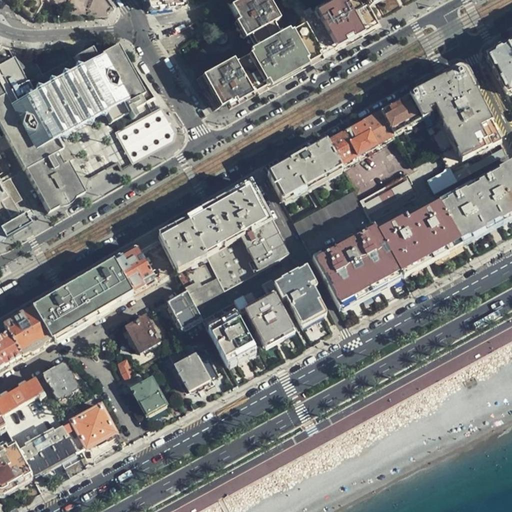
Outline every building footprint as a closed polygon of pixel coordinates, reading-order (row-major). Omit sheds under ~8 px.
[(108,0),(1,0),(36,23),(106,19),(112,6),(108,0)] [(143,0),(147,14),(181,8),(180,3),(185,0),(143,0)] [(300,28),(302,32),(290,39),(283,43),(278,41),(272,31),(277,28),(260,0),(243,0),(226,10),(246,46),(247,45),(253,55),(252,59),(234,70),(230,64),(222,68),(207,77),(198,82),(216,113),(244,98),(248,96),(260,89),(286,74),(336,46),(362,32),(352,12),(356,10),(350,0),(304,26),(300,28)] [(350,0),(356,10),(359,14),(385,0),(350,0)] [(260,89),(248,96),(251,100),(369,33),(366,27),(359,14),(356,10),(352,12),(362,32),(336,46),(286,74),(260,89)] [(144,93),(117,45),(98,56),(99,58),(95,60),(88,48),(71,59),(77,70),(103,114),(110,125),(126,116),(129,121),(135,118),(132,112),(146,104),(141,95),(144,93)] [(511,46),(507,49),(486,60),(497,79),(506,98),(511,94),(511,46)] [(29,98),(31,97),(31,93),(30,89),(29,86),(28,83),(22,72),(20,70),(18,68),(16,67),(14,66),(12,65),(9,64),(4,55),(0,54),(0,130),(48,214),(84,195),(88,179),(72,175),(66,165),(59,154),(62,153),(55,142),(29,98)] [(33,66),(22,72),(28,83),(40,77),(33,66)] [(103,114),(77,70),(31,97),(29,98),(55,142),(103,114)] [(478,157),(502,144),(482,106),(466,77),(461,75),(456,74),(409,99),(423,124),(447,166),(450,172),(478,157)] [(423,124),(409,99),(394,108),(381,115),(395,139),(423,124)] [(155,111),(114,134),(132,165),(173,143),(175,132),(157,109),(155,111)] [(344,136),(327,145),(340,170),(395,139),(381,115),(344,136)] [(59,154),(66,165),(72,161),(67,153),(64,149),(62,146),(60,144),(57,143),(55,142),(62,153),(59,154)] [(509,158),(502,144),(478,157),(486,171),(509,158)] [(340,170),(327,145),(297,162),(267,178),(282,206),(342,173),(340,170)] [(511,218),(511,165),(506,168),(499,172),(500,175),(440,208),(462,247),(493,229),(511,218)] [(428,181),(435,194),(456,183),(449,170),(428,181)] [(359,204),(363,209),(371,225),(417,200),(405,179),(359,204)] [(0,243),(28,228),(23,219),(21,220),(0,185),(0,243)] [(247,200),(242,192),(209,211),(187,223),(223,292),(280,261),(284,250),(254,196),(250,198),(247,200)] [(293,226),(302,243),(363,209),(359,204),(353,193),(293,226)] [(462,247),(440,208),(408,225),(406,223),(378,237),(402,280),(428,266),(462,247)] [(174,231),(158,240),(175,273),(187,295),(194,308),(223,292),(187,223),(174,231)] [(313,263),(340,314),(355,305),(386,289),(402,280),(378,237),(374,230),(365,235),(366,237),(352,245),(351,242),(334,251),(336,254),(321,262),(320,259),(313,263)] [(127,257),(115,264),(133,297),(156,284),(137,251),(127,257)] [(133,297),(115,264),(77,286),(72,289),(33,311),(51,344),(133,297)] [(316,290),(306,270),(273,288),(282,304),(286,302),(301,329),(323,317),(310,293),(313,291),(316,290)] [(282,304),(273,288),(271,284),(262,289),(268,300),(257,307),(250,295),(233,305),(240,317),(244,314),(262,349),(276,341),(291,332),(277,306),(282,304)] [(187,295),(167,306),(181,332),(191,327),(201,321),(194,308),(187,295)] [(51,344),(33,311),(3,328),(8,336),(22,360),(51,344)] [(208,334),(227,370),(245,360),(255,355),(236,318),(208,334)] [(159,345),(145,319),(125,330),(140,356),(159,345)] [(0,340),(0,372),(22,360),(8,336),(0,340)] [(206,349),(198,353),(210,380),(218,377),(206,349)] [(181,358),(177,351),(163,358),(167,366),(181,358)] [(208,383),(194,357),(175,368),(189,394),(200,388),(208,383)] [(156,363),(162,373),(168,369),(167,366),(163,358),(156,363)] [(135,381),(126,363),(120,366),(128,385),(135,381)] [(78,392),(63,366),(44,377),(58,402),(78,392)] [(36,381),(0,401),(0,422),(1,424),(6,420),(19,444),(29,439),(30,441),(44,433),(44,431),(54,425),(42,400),(46,398),(36,381)] [(131,392),(145,417),(158,411),(165,407),(151,381),(131,392)] [(96,444),(115,434),(101,408),(63,429),(78,454),(96,444)] [(0,495),(1,495),(3,495),(32,479),(18,454),(1,424),(0,422),(0,495)] [(18,454),(32,479),(53,468),(78,454),(63,429),(18,454)]
